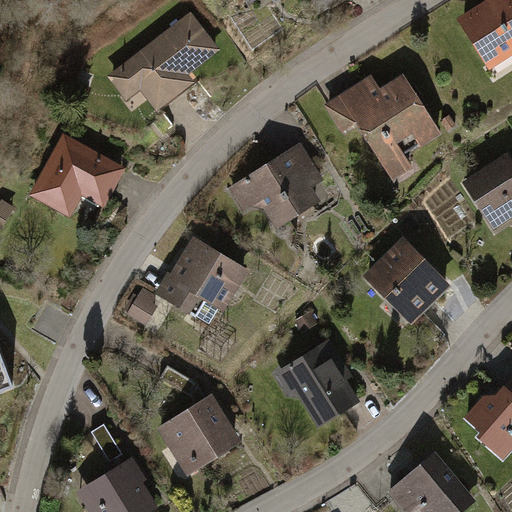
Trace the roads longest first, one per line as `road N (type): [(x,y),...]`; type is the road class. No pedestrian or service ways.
road 1 (residential): [(26,511),(62,383),(142,243),(297,94),(433,0)]
road 2 (residential): [(511,343),(400,453),(284,511)]
